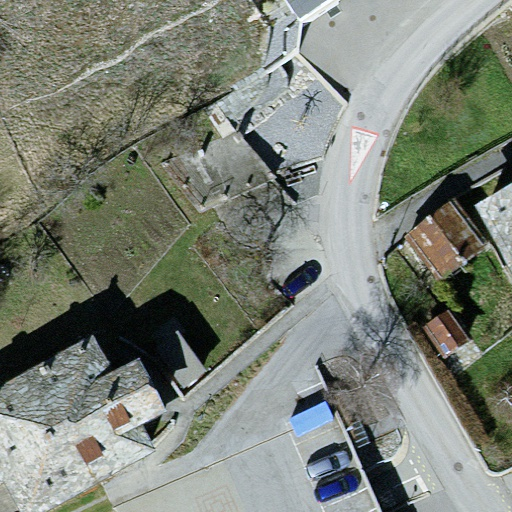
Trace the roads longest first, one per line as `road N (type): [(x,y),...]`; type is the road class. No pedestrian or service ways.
road 1 (unclassified): [(484,511),(354,272),(347,211),(354,160),(375,108),(417,49),(474,0)]
road 2 (unknown): [(447,448),(326,511)]
